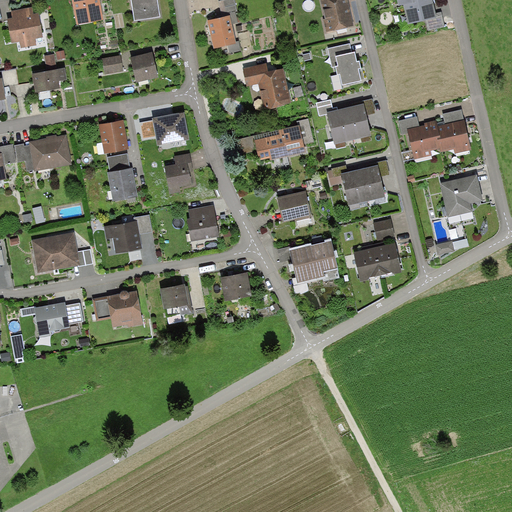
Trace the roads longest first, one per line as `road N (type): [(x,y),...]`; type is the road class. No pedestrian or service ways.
road 1 (residential): [(18,511),(308,347)]
road 2 (residential): [(0,293),(76,285),(256,244)]
road 3 (residential): [(456,0),(511,234)]
road 4 (residential): [(308,347),(511,234)]
road 5 (residential): [(0,127),(195,92)]
road 6 (track): [(308,347),(397,511)]
road 7 (residential): [(195,92),(225,183),(256,244)]
